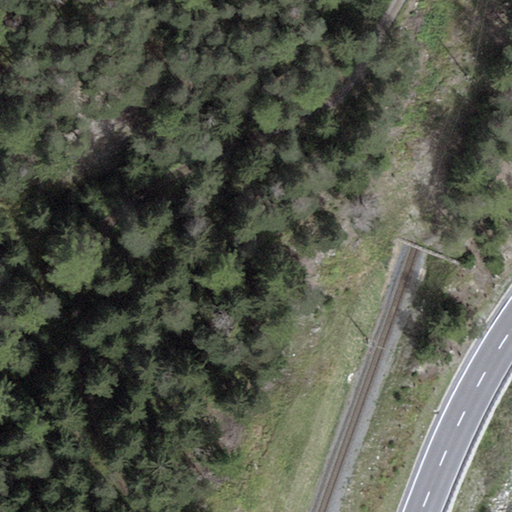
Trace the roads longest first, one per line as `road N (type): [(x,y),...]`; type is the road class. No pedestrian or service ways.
road 1 (track): [(397,0),(353,78),(326,108),(146,192),(106,223),(86,264),(87,400),(111,457),(148,511)]
road 2 (primary): [(511,327),(454,430),(423,511)]
